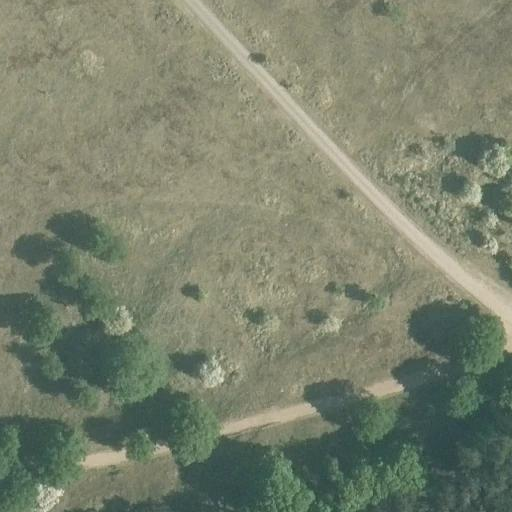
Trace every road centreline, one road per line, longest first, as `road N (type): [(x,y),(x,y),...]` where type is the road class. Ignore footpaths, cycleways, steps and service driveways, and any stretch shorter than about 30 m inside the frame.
road 1 (track): [(0,467),(129,455),(445,374),(485,360),(511,330)]
road 2 (track): [(345,167),(188,0)]
road 3 (track): [(511,317),(345,167)]
